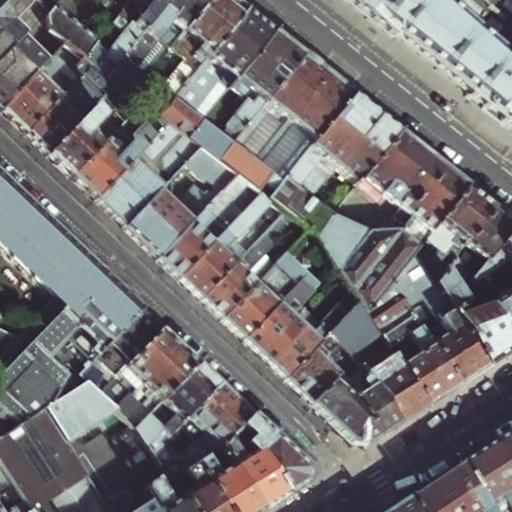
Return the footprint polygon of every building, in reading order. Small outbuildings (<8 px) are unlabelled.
[(0,0),(0,111),(55,55),(65,45),(49,31),(46,19),(51,13),(36,0),(0,0)] [(36,0),(51,13),(53,10),(61,0),(36,0)] [(132,0),(130,3),(123,12),(135,21),(98,68),(86,58),(83,62),(74,73),(81,79),(104,98),(117,85),(109,77),(171,0),(132,0)] [(171,0),(109,77),(117,85),(131,97),(132,97),(146,80),(136,72),(157,45),(168,53),(173,47),(210,0),(171,0)] [(232,2),(230,0),(210,0),(173,47),(186,57),(161,87),(162,95),(149,111),(153,115),(159,119),(246,13),(232,2)] [(511,0),(343,0),(364,16),(380,30),(390,37),(392,35),(393,36),(394,35),(424,59),(468,95),(467,96),(468,97),(511,132),(511,0)] [(49,31),(65,45),(83,62),(86,58),(96,45),(53,10),(51,13),(46,19),(49,31)] [(258,22),(246,13),(159,119),(167,126),(179,135),(183,139),(187,141),(203,121),(237,79),(274,35),(258,22)] [(290,47),(274,35),(237,79),(248,88),(237,101),(243,106),(226,127),(239,137),(304,59),(290,47)] [(17,127),(25,135),(75,85),(59,69),(64,64),(55,55),(0,111),(17,127)] [(304,59),(239,137),(233,145),(217,164),(236,178),(260,195),(267,201),(352,97),(328,78),(304,59)] [(40,149),(47,156),(79,123),(68,112),(84,96),(95,107),(104,98),(81,79),(75,85),(25,135),(40,149)] [(63,171),(70,178),(116,131),(103,119),(108,114),(111,117),(131,97),(117,85),(104,98),(95,107),(79,123),(47,156),(63,171)] [(352,97),(267,201),(283,213),(314,237),(332,215),(311,199),(327,180),(313,169),(318,163),(331,174),(336,168),(357,185),(363,178),(398,135),(376,117),(352,97)] [(86,193),(95,202),(167,126),(159,119),(153,115),(131,137),(134,140),(129,144),(116,131),(70,178),(86,193)] [(233,145),(203,121),(187,141),(199,151),(217,164),(233,145)] [(124,229),(157,195),(163,189),(148,175),(156,167),(152,163),(179,135),(167,126),(95,202),(113,219),(124,229)] [(332,215),(314,237),(349,292),(357,303),(364,315),(389,285),(412,256),(425,240),(467,190),(416,149),(398,135),(363,178),(400,208),(376,237),(332,215)] [(170,181),(184,167),(199,151),(187,141),(183,139),(162,160),(163,175),(170,181)] [(140,245),(157,261),(236,178),(217,164),(199,151),(184,167),(205,185),(208,182),(216,191),(207,201),(195,189),(174,210),(157,195),(124,229),(140,245)] [(171,274),(178,281),(223,233),(212,223),(232,203),(243,213),(260,195),(236,178),(157,261),(171,274)] [(0,439),(42,413),(84,387),(76,379),(93,362),(140,313),(0,179),(0,439)] [(480,200),(467,190),(425,240),(438,251),(422,271),(431,285),(456,256),(493,212),(480,200)] [(193,295),(200,302),(246,252),(234,241),(260,213),(272,225),(278,219),(283,213),(267,201),(260,195),(243,213),(223,233),(178,281),(193,295)] [(493,212),(456,256),(470,279),(471,281),(498,248),(511,231),(511,226),(498,215),(493,212)] [(215,316),(220,321),(274,265),(262,253),(274,241),(275,236),(285,226),(278,219),(272,225),(246,252),(200,302),(215,316)] [(511,231),(498,248),(511,270),(511,231)] [(511,270),(498,248),(471,281),(488,308),(511,347),(511,270)] [(263,362),(309,314),(298,303),(317,284),(285,253),(274,265),(295,285),(242,342),(255,355),(263,362)] [(431,285),(422,271),(412,256),(389,285),(417,329),(455,389),(473,378),(485,371),(431,285)] [(456,288),(470,279),(456,256),(431,285),(485,371),(507,356),(511,353),(511,347),(488,308),(463,323),(459,317),(464,314),(460,308),(465,305),(465,302),(456,288)] [(234,334),(242,342),(295,285),(274,265),(220,321),(234,334)] [(383,345),(384,346),(406,333),(407,336),(417,329),(389,285),(364,315),(383,345)] [(357,303),(349,292),(319,323),(309,314),(263,362),(271,371),(283,382),(311,352),(325,337),(357,303)] [(364,315),(357,303),(325,337),(339,350),(353,364),(383,345),(364,315)] [(140,313),(93,362),(113,382),(120,375),(161,333),(152,324),(140,313)] [(450,393),(455,389),(417,329),(407,336),(415,348),(394,362),(424,409),(438,400),(450,393)] [(161,333),(120,375),(136,391),(142,385),(148,391),(148,400),(124,423),(134,432),(197,367),(179,350),(161,333)] [(334,391),(345,381),(349,377),(353,373),(358,369),(353,364),(339,350),(324,365),(311,352),(283,382),(300,399),(308,406),(328,385),(334,391)] [(419,412),(424,409),(394,362),(388,352),(364,376),(367,378),(371,382),(398,426),(403,423),(419,412)] [(197,367),(134,432),(149,457),(178,428),(218,388),(208,378),(197,367)] [(390,431),(398,426),(371,382),(367,378),(364,381),(363,382),(363,384),(367,391),(360,396),(352,402),(376,439),(390,431)] [(370,443),(376,439),(352,402),(360,396),(355,390),(345,381),(334,391),(328,385),(308,406),(330,427),(350,447),(356,447),(363,448),(370,443)] [(124,423),(84,387),(42,413),(62,444),(97,422),(125,454),(124,456),(123,457),(123,459),(124,461),(125,462),(127,463),(129,463),(130,462),(142,481),(140,482),(139,484),(139,485),(140,487),(142,489),(145,490),(163,479),(158,470),(149,457),(134,432),(124,423)] [(218,388),(178,428),(195,445),(158,470),(163,479),(167,484),(193,467),(212,455),(218,451),(230,439),(250,418),(235,403),(218,388)] [(105,511),(100,503),(62,444),(42,413),(0,439),(0,469),(12,489),(27,511),(105,511)] [(286,452),(250,418),(230,439),(233,443),(236,441),(252,456),(255,454),(284,499),(297,491),(304,486),(305,478),(305,471),(286,452)] [(276,504),(284,499),(255,454),(252,456),(241,463),(230,447),(233,443),(230,439),(218,451),(230,470),(257,511),(262,511),(266,510),(276,504)] [(480,467),(470,473),(495,511),(511,511),(511,462),(505,451),(498,456),(480,467)] [(257,511),(230,470),(224,474),(212,455),(193,467),(221,511),(257,511)] [(221,511),(193,467),(167,484),(173,494),(178,502),(184,511),(221,511)] [(0,496),(12,489),(0,469),(0,496)] [(426,502),(420,505),(424,511),(495,511),(470,473),(460,480),(443,491),(435,496),(426,502)] [(184,511),(178,502),(169,508),(161,496),(165,493),(168,497),(173,494),(167,484),(163,479),(145,490),(144,491),(144,493),(151,504),(155,511),(184,511)] [(27,511),(12,489),(0,496),(0,511),(27,511)] [(155,511),(151,504),(138,511),(124,511),(128,509),(129,507),(130,506),(130,503),(130,499),(128,495),(125,493),(121,492),(117,492),(100,503),(105,511),(155,511)]
